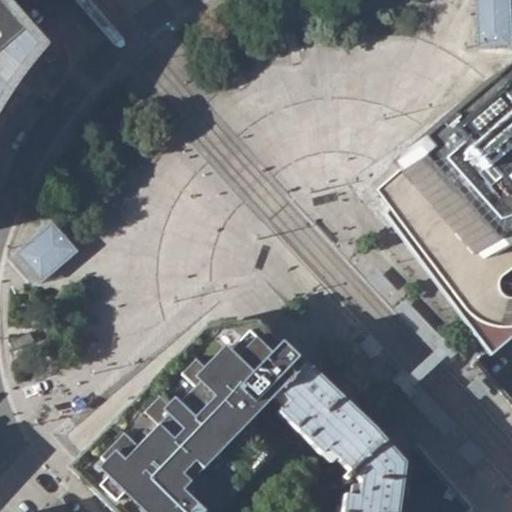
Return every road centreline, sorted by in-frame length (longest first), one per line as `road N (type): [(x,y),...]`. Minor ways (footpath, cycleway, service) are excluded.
road 1 (secondary): [(100,63),(28,158),(3,222)]
road 2 (residential): [(511,382),(465,434),(429,511)]
